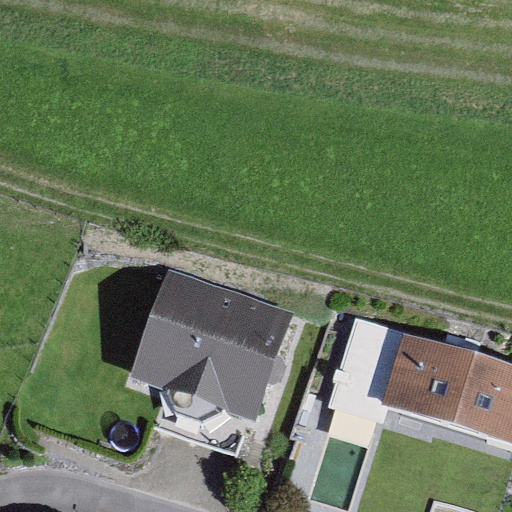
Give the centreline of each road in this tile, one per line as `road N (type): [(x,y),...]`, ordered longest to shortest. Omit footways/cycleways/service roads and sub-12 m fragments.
road 1 (track): [(0,171),(114,224),(511,329)]
road 2 (residential): [(126,511),(62,493),(0,504)]
